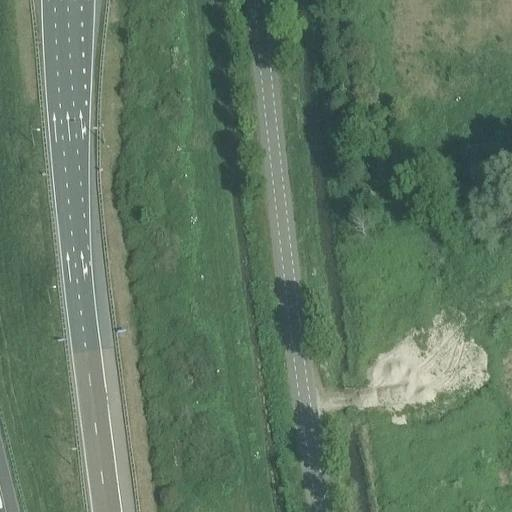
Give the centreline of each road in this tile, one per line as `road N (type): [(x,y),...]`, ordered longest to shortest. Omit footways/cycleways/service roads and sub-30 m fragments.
road 1 (unclassified): [(322,511),(259,0)]
road 2 (motorway): [(113,511),(78,252),(60,0)]
